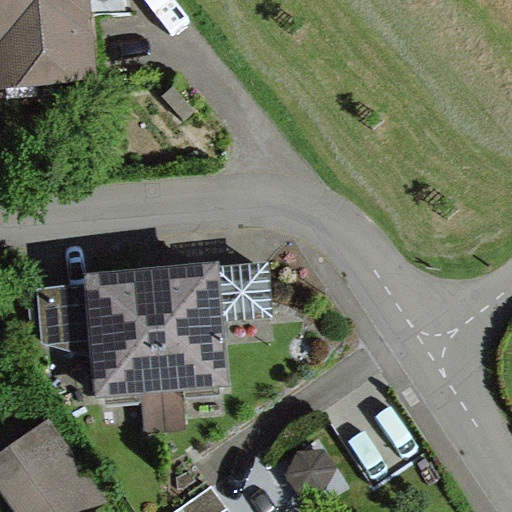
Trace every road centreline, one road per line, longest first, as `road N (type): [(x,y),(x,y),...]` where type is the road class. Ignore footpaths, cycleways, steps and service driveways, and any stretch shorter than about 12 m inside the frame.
road 1 (residential): [(430,352),(359,247),(298,208),(208,202),(0,218)]
road 2 (residential): [(511,491),(430,352)]
